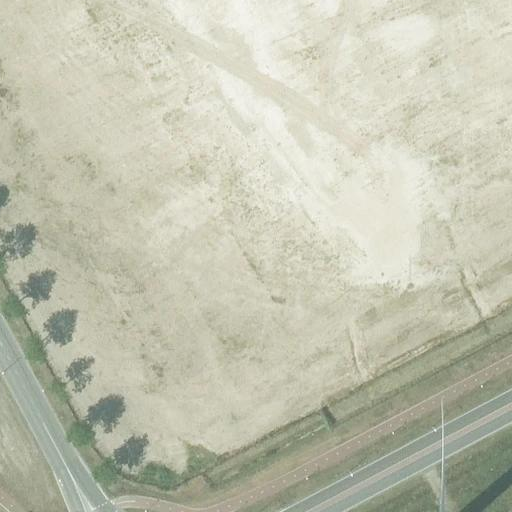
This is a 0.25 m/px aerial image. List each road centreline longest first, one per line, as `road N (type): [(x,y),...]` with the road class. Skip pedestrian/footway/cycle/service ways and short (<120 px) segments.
road 1 (tertiary): [(511,407),(311,511)]
road 2 (unclassified): [(89,511),(0,342)]
